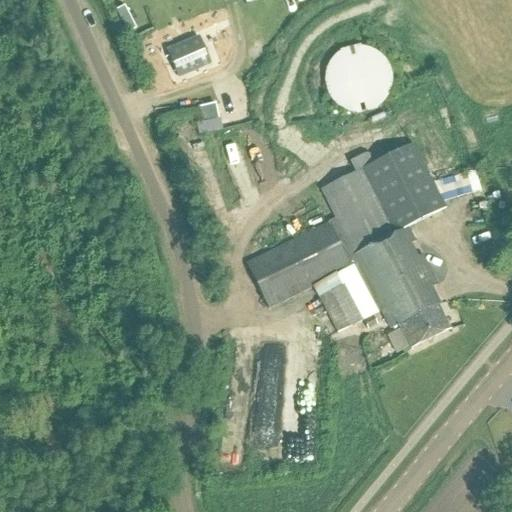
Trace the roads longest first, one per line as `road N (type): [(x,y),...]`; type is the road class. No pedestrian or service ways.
road 1 (unclassified): [(184,511),(179,482),(196,371),(185,276),(68,0)]
road 2 (tertiary): [(387,511),(511,364)]
